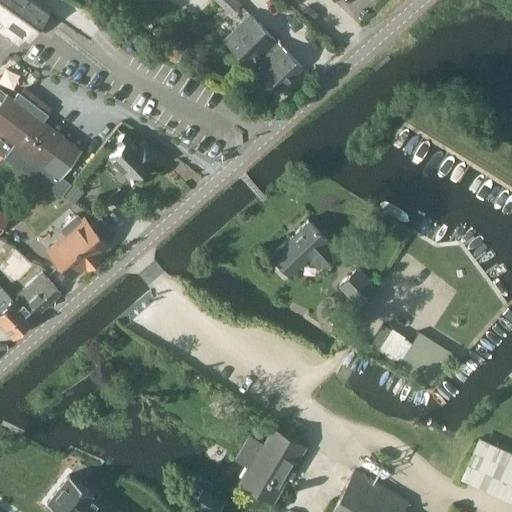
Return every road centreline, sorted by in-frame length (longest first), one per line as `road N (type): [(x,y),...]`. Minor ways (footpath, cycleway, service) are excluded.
road 1 (tertiary): [(0,369),(424,0)]
road 2 (unknown): [(161,284),(511,475)]
